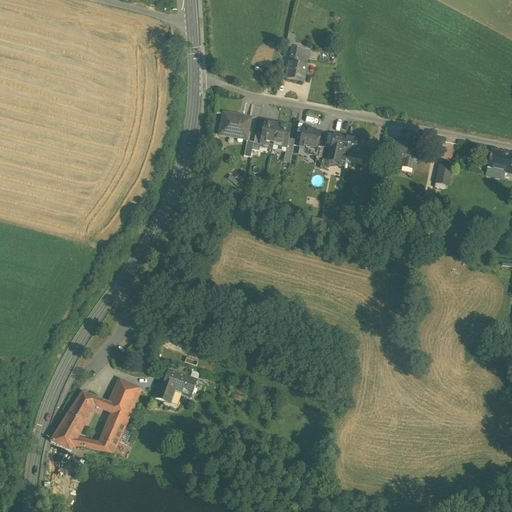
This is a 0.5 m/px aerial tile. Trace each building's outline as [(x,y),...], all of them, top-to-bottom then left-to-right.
[(294,36),(288,35),(286,47),(292,49),(292,48),(294,36)] [(309,51),(292,48),(292,49),(289,64),(306,67),(309,51)] [(306,67),(289,64),(286,80),(303,84),(307,67),(306,67)] [(344,95),(334,93),(334,101),(342,102),(344,95)] [(233,117),(224,115),(219,137),(229,139),(230,135),(246,139),(250,120),(241,118),(241,119),(233,118),(233,117)] [(278,126),(264,123),(262,136),(260,143),(261,143),(263,144),(274,146),(278,126)] [(291,128),(278,126),(274,146),(287,149),(288,142),(291,128)] [(321,135),(302,131),(298,149),(308,151),(317,153),(318,149),(321,135)] [(262,136),(256,135),(254,145),(252,152),(259,154),(260,150),(261,143),(260,143),(262,136)] [(351,141),(334,138),(331,152),(330,155),(341,158),(347,159),(351,141)] [(398,143),(385,140),(383,153),(394,156),(397,144),(398,144),(398,143)] [(367,145),(351,141),(347,159),(362,162),(363,162),(366,148),(367,145)] [(294,143),(288,142),(287,149),(285,155),(292,157),(294,143)] [(254,145),(247,144),(244,159),(251,161),(252,152),(254,145)] [(398,144),(397,144),(394,156),(394,160),(401,161),(400,169),(413,172),(415,164),(416,164),(419,147),(412,146),(411,147),(398,144)] [(372,150),(366,148),(363,162),(362,162),(361,168),(360,172),(368,173),(372,150)] [(317,153),(316,160),(315,159),(314,164),(321,165),(324,151),(318,149),(317,153)] [(317,153),(308,151),(307,158),(315,159),(316,160),(317,153)] [(331,152),(324,151),(321,165),(321,169),(327,171),(329,162),(331,155),(330,155),(331,152)] [(511,156),(491,153),(488,169),(505,172),(511,173),(511,156)] [(341,158),(331,155),(329,162),(339,164),(341,158)] [(362,162),(347,159),(346,165),(361,168),(362,162)] [(451,169),(439,167),(436,184),(448,187),(451,169)] [(505,172),(488,169),(487,173),(504,177),(505,172)] [(333,226),(316,222),(315,227),(332,230),(333,226)] [(197,383),(169,373),(164,387),(163,388),(171,391),(174,392),(173,393),(174,394),(182,397),(181,399),(190,403),(195,390),(197,383)] [(203,385),(197,383),(195,390),(201,393),(203,385)] [(140,392),(120,384),(110,405),(116,408),(131,413),(140,392)] [(171,391),(163,388),(164,387),(160,386),(155,400),(164,403),(165,399),(168,400),(171,391)] [(239,402),(242,393),(234,389),(230,398),(239,402)] [(96,400),(82,394),(72,409),(88,416),(93,407),(96,400)] [(174,394),(170,405),(178,408),(181,399),(182,397),(174,394)] [(110,405),(96,400),(93,407),(113,415),(116,408),(110,405)] [(99,447),(97,453),(112,456),(118,443),(123,432),(131,413),(116,408),(113,415),(99,447)] [(88,416),(72,409),(50,443),(70,454),(73,448),(76,442),(88,416)] [(213,437),(215,430),(206,427),(204,433),(213,437)] [(130,435),(123,432),(118,443),(126,446),(130,435)] [(80,442),(79,449),(97,453),(99,447),(80,442)]
